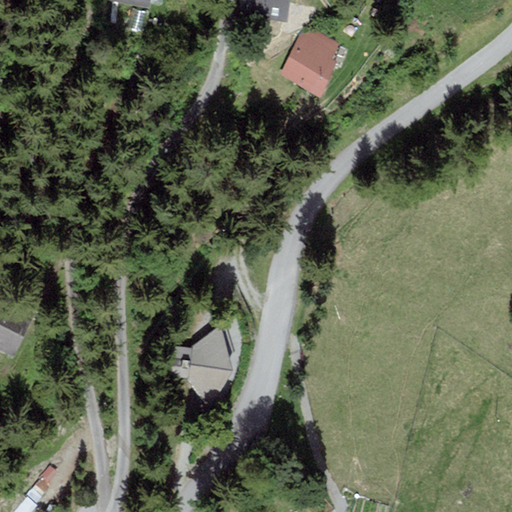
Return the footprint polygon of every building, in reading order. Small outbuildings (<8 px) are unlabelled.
[(285,0),(241,0),(240,12),(283,18),(285,0)] [(334,45),(308,31),(285,71),(322,92),(334,45)] [(0,343),(17,350),(35,308),(0,293),(0,343)] [(187,333),(197,388),(236,381),(226,326),(187,333)] [(174,373),(191,373),(189,343),(173,344),(174,373)]
